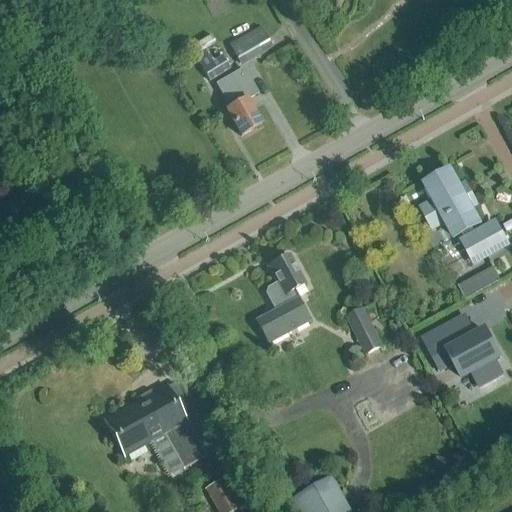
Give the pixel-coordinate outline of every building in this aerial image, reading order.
[(250,34),(229,46),(241,67),(262,55),(272,50),(267,41),(260,29),(250,34)] [(144,41),(144,51),(161,52),(161,46),(162,42),(154,41),(144,41)] [(230,69),(215,46),(195,59),(210,82),(230,69)] [(235,107),(226,112),(241,137),(261,126),(246,101),(257,95),(243,70),(216,85),(225,101),(231,98),(235,107)] [(459,190),(449,173),(448,174),(449,176),(429,187),(428,185),(426,185),(436,203),(422,211),(423,212),(426,210),(434,226),(431,228),(432,229),(446,221),(456,239),(457,238),(456,237),(461,234),(466,242),(463,243),(464,244),(466,243),(475,261),(473,262),(474,263),(489,255),(489,254),(486,255),(476,237),(479,236),(478,235),(476,237),(471,228),(476,225),(477,227),(479,226),(469,209),(476,205),(466,187),(459,190)] [(289,257),(269,268),(278,284),(268,290),(267,295),(276,312),(256,323),(268,345),(310,322),(298,300),(297,300),(292,292),(305,285),(289,257)] [(502,279),(494,265),(458,285),(466,299),(502,279)] [(366,356),(382,348),(363,311),(347,319),(366,356)] [(445,329),(424,341),(442,373),(443,373),(439,366),(451,359),(463,380),(500,360),(486,333),(456,349),(445,329)] [(183,471),(206,457),(191,430),(188,431),(178,413),(188,407),(175,384),(146,401),(144,399),(136,403),(137,405),(107,422),(125,456),(163,435),(183,471)] [(453,462),(443,460),(440,478),(450,479),(453,462)] [(292,511),(351,511),(332,479),(288,504),(292,511)] [(231,488),(210,500),(216,511),(234,511),(243,508),(231,488)]
